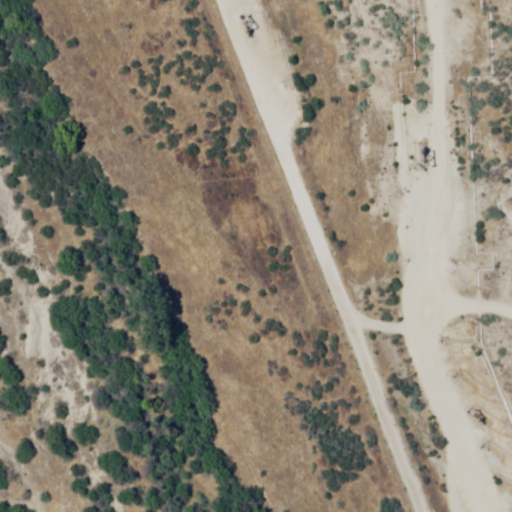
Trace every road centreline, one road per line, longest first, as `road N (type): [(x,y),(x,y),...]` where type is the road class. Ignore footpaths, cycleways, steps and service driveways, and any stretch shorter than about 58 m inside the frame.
road 1 (track): [(264,0),(363,315),(444,511)]
road 2 (track): [(413,0),(417,108),(389,259),(363,315)]
